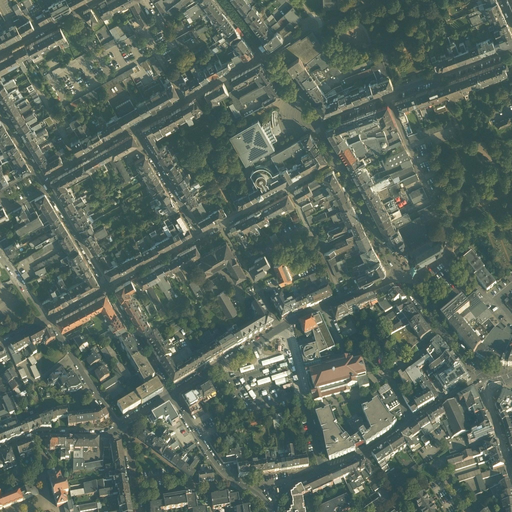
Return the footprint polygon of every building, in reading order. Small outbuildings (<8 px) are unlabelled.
[(56,0),(57,2),(51,5),(57,16),(71,8),(66,0),(56,0)] [(66,0),(71,8),(79,4),(77,0),(66,0)] [(98,4),(100,7),(106,17),(113,13),(112,12),(107,3),(105,0),(98,4)] [(112,12),(118,8),(113,0),(111,0),(107,3),(112,12)] [(116,0),(120,7),(122,11),(126,9),(125,7),(127,6),(123,0),(116,0)] [(132,10),(142,27),(149,23),(137,0),(136,0),(123,0),(127,6),(130,11),(132,10)] [(179,0),(163,0),(163,1),(162,0),(158,0),(154,3),(162,14),(167,10),(172,6),(180,0),(179,0)] [(183,4),(181,2),(180,0),(172,6),(175,10),(183,4)] [(186,10),(190,15),(193,13),(192,11),(202,5),(209,0),(197,0),(195,2),(191,4),(193,6),(189,8),(186,10)] [(208,12),(209,13),(213,18),(222,12),(212,0),(209,0),(202,5),(206,9),(208,12)] [(244,14),(247,11),(252,6),(253,6),(255,3),(254,2),(252,0),(248,0),(248,1),(247,0),(244,0),(243,1),(243,0),(237,5),(244,14)] [(319,0),(319,8),(339,8),(338,0),(319,0)] [(490,5),(485,7),(490,19),(493,18),(503,14),(497,1),(490,5)] [(19,19),(22,25),(26,23),(20,12),(21,12),(17,4),(12,7),(19,19)] [(163,18),(165,21),(170,18),(181,10),(185,8),(183,4),(175,10),(170,14),(163,18)] [(54,18),(57,16),(51,5),(48,7),(49,9),(54,18)] [(204,10),(206,9),(202,5),(192,11),(193,13),(190,15),(193,20),(199,16),(198,14),(200,13),(204,10)] [(244,14),(249,21),(259,13),(257,10),(256,10),(253,6),(252,6),(247,11),(244,14)] [(40,25),(48,21),(42,10),(41,7),(40,7),(33,11),(35,14),(34,15),(36,19),(37,19),(40,25)] [(103,18),(106,17),(100,7),(97,8),(103,19),(103,18)] [(294,27),(294,26),(302,20),(302,19),(293,7),(277,22),(272,26),(260,35),(265,41),(277,31),(281,29),(287,24),(291,28),(292,29),(293,30),(294,30),(295,29),(295,28),(294,27)] [(478,14),(483,12),(485,17),(480,19),(472,22),(474,26),(476,25),(489,20),(490,19),(485,7),(475,11),(472,12),(468,14),(470,17),(478,14)] [(45,9),(42,10),(48,21),(54,18),(49,9),(45,11),(44,9),(45,9)] [(90,21),(92,24),(97,21),(91,9),(89,9),(83,12),(89,22),(90,21)] [(214,25),(216,24),(227,18),(223,12),(222,12),(213,18),(211,19),(214,25)] [(209,13),(203,18),(202,18),(205,22),(211,19),(213,18),(209,13)] [(249,21),(254,28),(267,18),(268,17),(266,14),(262,17),(259,13),(249,21)] [(267,18),(270,23),(271,22),(270,21),(275,18),(271,14),(268,17),(267,18)] [(472,22),(480,19),(478,14),(470,17),(472,23),(472,22)] [(497,27),(499,26),(506,23),(503,14),(493,18),(490,19),(489,20),(490,23),(493,22),(495,25),(496,24),(497,27)] [(165,21),(169,28),(174,25),(170,18),(165,21)] [(213,37),(216,42),(225,35),(235,28),(227,18),(216,24),(221,31),(213,37)] [(270,23),(267,18),(254,28),(260,35),(272,26),(270,23)] [(13,22),(15,25),(17,28),(22,25),(19,19),(13,22)] [(29,21),(26,23),(22,25),(27,32),(34,28),(29,21)] [(181,21),(174,25),(169,28),(168,28),(172,34),(184,26),(181,21)] [(494,32),(496,35),(509,29),(507,24),(506,23),(499,26),(499,28),(500,29),(494,32)] [(120,37),(125,34),(119,24),(114,27),(120,37)] [(287,24),(281,29),(284,34),(291,28),(287,24)] [(15,25),(12,27),(18,37),(21,35),(17,28),(15,25)] [(22,25),(17,28),(21,35),(27,32),(22,25)] [(206,25),(196,31),(197,35),(208,28),(206,25)] [(18,37),(12,27),(4,31),(0,33),(0,39),(3,45),(5,44),(15,38),(16,38),(17,37),(18,37)] [(117,44),(127,38),(125,34),(120,37),(114,27),(109,30),(114,39),(117,44)] [(60,28),(52,33),(57,43),(61,41),(64,47),(68,44),(60,28)] [(216,53),(225,47),(232,44),(233,43),(242,37),(235,28),(225,35),(216,42),(214,44),(216,47),(209,52),(192,63),(191,62),(189,63),(191,66),(193,65),(196,64),(216,53)] [(193,37),(197,35),(196,31),(194,29),(189,31),(193,37)] [(502,35),(504,39),(511,35),(509,29),(496,35),(497,39),(502,37),(501,36),(502,35)] [(265,41),(270,48),(283,39),(281,36),(277,31),(265,41)] [(279,51),(287,62),(300,52),(313,42),(309,35),(313,34),(312,32),(301,40),(300,38),(291,45),(290,44),(279,51)] [(55,44),(57,43),(52,33),(49,34),(55,44)] [(40,52),(55,44),(49,34),(35,42),(40,52)] [(287,62),(295,73),(305,65),(315,57),(324,49),(313,34),(309,35),(313,42),(300,52),(287,62)] [(499,43),(496,44),(497,49),(504,47),(506,46),(511,43),(511,36),(511,35),(504,39),(498,41),(499,43)] [(175,39),(179,46),(184,42),(181,36),(175,39)] [(232,52),(234,56),(243,52),(249,46),(247,43),(242,37),(233,43),(234,45),(232,46),(235,50),(232,52)] [(485,40),(484,41),(489,52),(496,50),(494,45),(493,43),(492,38),(485,40)] [(102,46),(105,50),(117,44),(114,39),(102,46)] [(469,48),(469,49),(473,58),(481,55),(477,45),(472,47),(469,40),(468,40),(466,40),(469,48)] [(477,44),(477,45),(481,55),(489,52),(484,41),(477,44)] [(40,52),(35,42),(26,47),(25,47),(31,57),(40,52)] [(185,44),(184,42),(179,46),(182,51),(187,48),(185,44)] [(25,56),(30,62),(33,60),(31,57),(25,47),(24,45),(18,48),(23,57),(25,56)] [(253,52),(249,46),(243,52),(234,56),(232,57),(232,59),(233,59),(235,64),(253,54),(253,52)] [(324,49),(329,56),(334,53),(329,46),(324,49)] [(12,51),(13,54),(19,63),(21,66),(24,71),(27,70),(20,58),(23,57),(18,48),(12,51)] [(322,67),(323,69),(333,62),(329,56),(324,49),(315,57),(317,61),(317,62),(322,67)] [(469,49),(466,50),(463,51),(466,61),(473,58),(469,49)] [(463,51),(459,53),(454,54),(458,64),(466,61),(463,51)] [(44,58),(40,52),(31,57),(33,60),(35,63),(44,58)] [(13,54),(3,59),(8,69),(19,63),(13,54)] [(454,54),(450,55),(446,57),(450,67),(458,64),(454,54)] [(308,69),(317,62),(317,61),(315,57),(305,65),(307,69),(308,69)] [(438,71),(450,67),(446,57),(439,60),(436,60),(435,61),(436,65),(438,71)] [(146,61),(143,62),(145,67),(148,71),(151,69),(146,61)] [(210,78),(221,72),(218,67),(215,62),(213,63),(208,66),(205,68),(210,78)] [(229,62),(222,65),(218,67),(221,72),(231,66),(229,62)] [(261,62),(250,68),(255,76),(258,80),(261,84),(264,83),(272,78),(261,62)] [(335,64),(333,62),(323,69),(325,72),(335,64)] [(382,73),(383,77),(388,75),(383,62),(371,66),(373,71),(378,69),(380,68),(382,73)] [(495,66),(499,78),(503,77),(503,75),(507,74),(505,69),(508,67),(506,62),(495,66)] [(341,72),(335,64),(325,72),(323,69),(322,67),(313,71),(320,81),(323,80),(323,79),(341,72)] [(197,86),(203,82),(196,70),(193,65),(191,66),(190,67),(194,73),(193,74),(194,75),(195,74),(196,76),(195,76),(192,78),(197,86)] [(307,69),(305,65),(295,73),(300,80),(310,73),(307,69)] [(495,66),(478,72),(483,84),(499,78),(495,66)] [(199,68),(196,70),(203,82),(210,78),(205,68),(201,70),(201,68),(200,68),(199,69),(199,68)] [(246,81),(255,76),(250,68),(232,79),(236,86),(246,81)] [(347,84),(373,73),(371,68),(345,79),(347,84)] [(181,72),(191,89),(197,86),(192,78),(189,79),(184,70),(181,72)] [(311,72),(310,73),(300,80),(305,87),(305,88),(316,83),(320,81),(313,71),(311,72)] [(126,72),(119,76),(122,81),(129,77),(126,72)] [(178,83),(185,93),(191,89),(181,72),(178,74),(182,81),(178,83)] [(479,86),(483,84),(478,72),(471,75),(475,85),(478,84),(479,86)] [(119,76),(100,87),(103,92),(122,81),(119,76)] [(468,87),(472,86),(468,76),(459,79),(463,92),(464,91),(464,92),(467,91),(469,90),(468,87)] [(269,96),(272,95),(280,90),(272,78),(264,83),(268,88),(265,90),(269,96)] [(381,81),(384,91),(393,88),(389,78),(381,81)] [(13,79),(4,85),(5,87),(6,87),(7,88),(15,83),(13,79)] [(456,97),(456,95),(464,92),(464,91),(463,92),(459,79),(445,84),(449,96),(451,100),(455,99),(456,98),(456,97)] [(241,96),(261,84),(258,80),(238,90),(241,96)] [(370,82),(370,83),(375,95),(382,92),(378,82),(377,80),(370,82)] [(168,87),(165,88),(166,90),(172,100),(178,96),(170,82),(166,84),(168,87)] [(159,83),(144,92),(147,97),(150,96),(151,99),(146,102),(151,111),(172,100),(166,90),(161,93),(159,90),(162,89),(159,83)] [(240,96),(244,102),(265,90),(268,88),(264,83),(261,84),(241,96),(240,96)] [(319,87),(316,83),(305,88),(311,96),(320,89),(319,87)] [(370,83),(364,85),(369,97),(375,95),(370,83)] [(223,84),(212,90),(217,99),(218,99),(228,93),(223,84)] [(357,87),(350,90),(355,102),(355,103),(369,97),(364,85),(364,84),(357,87)] [(445,84),(439,87),(444,98),(449,96),(445,84)] [(26,88),(29,93),(35,90),(34,88),(31,85),(26,88)] [(100,87),(88,93),(91,98),(103,92),(100,87)] [(431,102),(432,103),(444,98),(439,87),(435,88),(431,89),(427,91),(431,102)] [(234,103),(238,111),(246,106),(244,102),(240,96),(241,96),(238,90),(237,88),(228,93),(234,103)] [(337,93),(337,92),(334,88),(325,95),(326,97),(327,97),(337,93)] [(349,88),(343,90),(349,105),(355,102),(350,90),(349,88)] [(0,99),(2,102),(17,93),(18,93),(15,89),(8,94),(7,91),(0,95),(0,99)] [(325,95),(320,89),(311,96),(315,102),(317,104),(326,97),(325,95)] [(219,102),(218,99),(217,99),(212,90),(205,94),(212,106),(219,102)] [(284,95),(280,90),(272,95),(273,96),(275,100),(284,95)] [(337,92),(337,93),(342,107),(349,105),(343,90),(337,92)] [(30,94),(33,99),(38,96),(35,91),(30,94)] [(424,104),(431,102),(427,91),(416,95),(419,103),(420,106),(424,104)] [(5,108),(6,108),(14,103),(13,100),(19,96),(17,93),(2,102),(3,104),(3,105),(5,108)] [(88,93),(83,96),(85,101),(86,101),(91,98),(88,93)] [(337,93),(327,97),(332,111),(341,108),(342,107),(337,93)] [(414,105),(419,103),(416,95),(410,97),(414,105)] [(83,96),(77,99),(80,104),(85,101),(83,96)] [(263,102),(265,105),(275,100),(273,96),(263,102)] [(33,100),(36,105),(42,102),(39,97),(33,100)] [(327,97),(326,97),(317,104),(321,109),(323,112),(324,112),(325,113),(326,113),(332,111),(327,97)] [(414,106),(414,105),(410,97),(400,101),(404,110),(408,108),(413,106),(414,106)] [(445,102),(444,98),(432,103),(436,114),(447,110),(444,103),(445,102)] [(195,115),(202,112),(196,99),(191,102),(189,103),(195,115)] [(17,105),(16,106),(18,109),(27,103),(25,100),(17,105)] [(116,108),(120,116),(126,126),(130,124),(142,116),(137,107),(134,108),(129,100),(116,108)] [(139,106),(137,107),(142,116),(151,111),(146,102),(145,100),(138,104),(139,106)] [(397,110),(400,116),(405,114),(404,110),(400,101),(394,103),(397,110)] [(9,114),(18,109),(16,106),(14,103),(6,108),(9,114)] [(27,103),(18,109),(19,111),(20,110),(21,111),(29,106),(27,103)] [(192,117),(195,115),(189,103),(180,108),(185,117),(187,115),(189,114),(190,116),(191,118),(192,117)] [(238,111),(234,103),(229,106),(236,118),(241,115),(238,111)] [(414,105),(414,106),(415,108),(418,118),(423,116),(420,106),(419,103),(414,105)] [(428,115),(424,104),(420,106),(423,116),(424,117),(428,115)] [(388,125),(388,126),(395,123),(388,106),(386,106),(376,110),(380,120),(382,127),(388,125)] [(171,113),(176,122),(178,121),(179,120),(182,119),(185,117),(180,108),(171,113)] [(21,115),(19,111),(18,109),(9,114),(13,120),(21,115)] [(358,127),(358,128),(361,127),(372,123),(377,121),(373,111),(354,118),(358,127)] [(12,120),(16,127),(35,116),(33,112),(24,117),(22,114),(21,115),(13,120),(12,120)] [(171,113),(157,121),(164,133),(178,125),(176,122),(171,113)] [(406,114),(405,114),(400,116),(403,124),(408,121),(406,114)] [(60,118),(62,123),(68,120),(65,115),(60,118)] [(188,116),(187,115),(185,117),(186,119),(189,124),(193,122),(191,118),(190,116),(189,116),(188,116)] [(16,127),(20,133),(30,127),(28,124),(37,119),(35,116),(16,127)] [(49,116),(43,120),(44,121),(45,121),(48,126),(54,123),(49,116)] [(123,128),(126,126),(120,116),(117,118),(123,128)] [(496,124),(498,129),(511,124),(511,117),(511,118),(511,117),(509,119),(509,118),(496,124)] [(76,127),(77,126),(81,124),(79,120),(78,118),(77,118),(74,120),(70,123),(71,126),(73,128),(76,127)] [(106,124),(107,125),(112,134),(123,128),(117,118),(114,120),(114,118),(109,121),(110,122),(106,124)] [(354,118),(345,122),(348,130),(349,131),(351,130),(354,129),(358,127),(354,118)] [(20,133),(24,139),(34,134),(32,130),(34,129),(36,128),(37,129),(40,127),(45,123),(44,121),(43,120),(30,127),(20,133)] [(246,165),(251,162),(253,161),(275,148),(272,143),(276,140),(277,140),(276,138),(275,137),(273,133),(271,129),(271,127),(270,125),(270,123),(270,120),(270,121),(268,122),(268,121),(267,121),(266,120),(265,120),(264,121),(263,121),(263,122),(263,123),(263,124),(263,125),(262,125),(258,120),(229,136),(246,165)] [(102,121),(99,123),(107,137),(112,134),(107,125),(105,126),(102,121)] [(156,137),(164,133),(157,121),(150,125),(154,134),(155,135),(156,137)] [(91,133),(84,122),(81,124),(87,135),(90,133),(91,133)] [(345,122),(334,126),(336,131),(339,130),(341,129),(344,131),(348,130),(345,122)] [(100,130),(96,132),(101,140),(107,137),(99,123),(95,125),(98,130),(100,129),(100,130)] [(359,130),(360,132),(360,133),(359,134),(361,139),(367,138),(365,133),(379,128),(377,124),(373,125),(372,123),(361,127),(362,129),(359,130)] [(81,124),(77,126),(84,137),(85,136),(86,137),(88,136),(87,135),(81,124)] [(142,130),(155,151),(159,149),(154,140),(154,139),(153,136),(152,135),(154,134),(150,125),(142,130)] [(389,128),(392,134),(397,131),(398,131),(398,130),(396,125),(389,128)] [(66,129),(69,134),(74,131),(73,128),(71,126),(66,129)] [(340,131),(339,130),(336,131),(334,126),(328,128),(327,131),(334,142),(344,136),(340,131)] [(0,131),(0,139),(8,134),(5,129),(0,131)] [(408,136),(411,143),(430,134),(428,129),(423,131),(424,131),(408,136)] [(24,139),(28,144),(42,136),(44,135),(45,134),(42,130),(36,133),(34,134),(24,139)] [(392,134),(393,137),(395,143),(401,140),(397,131),(392,134)] [(91,135),(89,137),(93,144),(101,140),(96,132),(91,135)] [(271,155),(274,161),(276,161),(273,156),(292,145),(309,135),(313,142),(315,141),(310,132),(271,155)] [(350,143),(361,139),(359,134),(360,133),(360,132),(350,136),(349,136),(345,136),(349,144),(350,143)] [(4,150),(6,149),(14,144),(8,134),(0,139),(0,143),(0,147),(1,148),(2,147),(4,150)] [(111,156),(113,159),(119,155),(138,145),(132,135),(107,149),(111,156)] [(300,149),(306,146),(313,142),(309,135),(292,145),(296,152),(300,149)] [(28,144),(31,150),(39,146),(37,143),(36,142),(37,141),(38,142),(39,142),(44,139),(42,136),(28,144)] [(85,138),(82,139),(87,148),(93,144),(89,137),(88,136),(86,137),(85,138)] [(334,142),(339,149),(344,146),(349,144),(345,136),(344,136),(334,142)] [(386,136),(376,137),(383,152),(385,151),(389,149),(388,146),(389,146),(389,145),(387,140),(387,139),(386,136)] [(367,138),(361,139),(367,150),(371,148),(374,153),(375,156),(383,152),(376,137),(374,138),(367,138)] [(389,145),(395,143),(393,137),(387,140),(389,145)] [(77,154),(85,149),(80,141),(79,138),(71,143),(77,154)] [(364,152),(367,150),(361,139),(350,143),(357,155),(364,152)] [(57,143),(60,148),(65,146),(65,145),(62,140),(57,143)] [(304,160),(312,155),(321,150),(315,141),(313,142),(306,146),(309,151),(302,156),(304,160)] [(31,150),(34,156),(42,151),(43,151),(50,147),(49,144),(48,143),(42,147),(42,148),(42,149),(41,149),(39,146),(31,150)] [(339,149),(346,161),(357,155),(350,143),(349,144),(344,146),(339,149)] [(405,149),(402,143),(396,146),(397,149),(392,151),(394,155),(405,149)] [(17,149),(14,144),(6,149),(8,152),(10,154),(17,149)] [(155,151),(158,157),(168,151),(166,149),(167,148),(166,145),(159,149),(155,151)] [(282,159),(292,154),(296,152),(292,145),(273,156),(276,161),(274,161),(276,163),(282,159)] [(300,149),(296,152),(292,154),(297,164),(304,161),(304,160),(302,156),(309,151),(306,146),(300,149)] [(364,152),(366,156),(374,153),(371,148),(367,150),(364,152)] [(9,158),(11,160),(12,159),(20,154),(17,149),(10,154),(11,157),(9,158)] [(107,149),(101,153),(105,160),(109,157),(111,156),(107,149)] [(382,160),(386,170),(400,163),(410,159),(405,149),(394,155),(382,160)] [(310,158),(311,161),(323,154),(321,150),(312,155),(312,156),(310,158)] [(45,157),(43,153),(42,151),(34,156),(38,161),(45,157)] [(158,157),(161,163),(171,157),(172,156),(169,151),(168,151),(158,157)] [(61,155),(65,161),(70,158),(66,152),(65,152),(62,154),(61,155)] [(95,156),(99,164),(102,162),(106,160),(105,160),(101,153),(95,156)] [(12,159),(15,163),(23,159),(20,154),(12,159)] [(56,154),(47,159),(49,162),(57,157),(56,154)] [(327,161),(323,154),(311,161),(306,163),(310,170),(327,161)] [(120,172),(126,182),(130,179),(129,177),(124,168),(119,159),(121,159),(119,155),(113,159),(117,166),(120,172)] [(364,159),(363,158),(360,159),(357,155),(346,161),(350,168),(359,163),(365,160),(364,159)] [(59,156),(57,157),(49,162),(41,167),(44,171),(45,172),(62,162),(59,156)] [(94,168),(98,166),(100,164),(99,164),(95,156),(89,160),(94,168)] [(135,162),(142,173),(151,167),(145,156),(135,162)] [(41,167),(49,162),(47,159),(45,157),(38,161),(41,167)] [(161,163),(165,168),(176,162),(173,158),(172,159),(171,157),(161,163)] [(369,158),(365,160),(359,163),(350,168),(353,174),(364,168),(362,164),(365,162),(366,164),(366,163),(371,161),(369,158)] [(12,159),(11,160),(8,161),(13,170),(14,170),(17,168),(18,168),(15,163),(12,159)] [(23,159),(15,163),(18,168),(26,163),(23,159)] [(280,170),(286,167),(282,159),(276,163),(275,163),(279,170),(280,170)] [(400,163),(403,169),(412,165),(413,164),(410,159),(400,163)] [(83,163),(88,171),(90,170),(94,168),(89,160),(83,163)] [(263,192),(280,183),(276,174),(274,175),(272,172),(270,170),(269,169),(267,168),(265,167),(262,166),(262,165),(260,165),(256,166),(253,161),(251,162),(251,163),(254,169),(252,171),(251,174),(256,183),(253,185),(255,189),(259,197),(264,195),(263,192)] [(304,161),(297,164),(303,174),(310,170),(306,163),(305,161),(304,161)] [(165,168),(169,175),(179,169),(177,166),(178,165),(176,162),(165,168)] [(19,173),(21,176),(29,172),(30,170),(26,163),(18,168),(17,168),(20,172),(19,173)] [(87,173),(88,172),(88,171),(83,163),(73,169),(78,178),(83,175),(83,176),(87,173)] [(291,167),(288,169),(293,179),(303,174),(297,164),(293,166),(294,168),(292,169),(291,167)] [(265,165),(262,165),(262,166),(265,167),(267,168),(269,169),(270,170),(272,172),(274,175),(276,174),(279,172),(279,171),(274,173),(273,171),(271,169),(269,167),(267,166),(265,165)] [(414,169),(412,165),(403,169),(396,172),(398,176),(409,172),(408,171),(414,169)] [(145,179),(155,174),(151,167),(142,173),(141,173),(145,179)] [(286,167),(280,170),(284,177),(286,180),(287,182),(293,179),(288,169),(286,167)] [(366,167),(364,168),(353,174),(358,182),(371,176),(366,167)] [(169,175),(174,183),(183,177),(180,173),(183,171),(180,168),(179,169),(169,175)] [(68,183),(78,178),(73,169),(50,182),(58,195),(66,191),(68,190),(65,186),(65,187),(64,186),(65,184),(68,183)] [(324,185),(329,192),(342,186),(333,170),(320,177),(324,185)] [(279,172),(276,174),(280,183),(284,181),(279,172)] [(390,174),(391,175),(393,180),(388,183),(383,185),(385,188),(388,187),(397,183),(400,181),(398,176),(396,172),(390,174)] [(145,179),(149,186),(159,180),(156,176),(155,174),(145,179)] [(174,183),(177,189),(186,184),(188,183),(189,182),(187,180),(187,178),(190,176),(188,174),(186,175),(183,177),(174,183)] [(403,180),(405,185),(419,179),(416,174),(403,180)] [(7,181),(3,176),(0,177),(0,187),(1,188),(8,184),(7,181)] [(372,176),(371,176),(358,182),(361,188),(370,183),(374,181),(372,176)] [(313,192),(316,199),(322,196),(327,193),(329,192),(324,185),(320,177),(308,184),(313,192)] [(370,183),(372,186),(380,181),(384,179),(383,177),(379,179),(379,178),(376,180),(374,181),(370,183)] [(375,190),(377,189),(383,185),(388,183),(386,178),(384,179),(380,181),(372,186),(374,190),(375,190)] [(150,189),(152,193),(163,187),(159,180),(149,186),(150,189)] [(287,182),(286,180),(284,181),(280,183),(263,192),(264,195),(274,189),(287,182)] [(190,188),(189,188),(191,191),(196,187),(200,185),(198,182),(197,182),(190,186),(190,188)] [(372,186),(370,183),(361,188),(366,197),(376,192),(375,190),(374,190),(372,186)] [(388,187),(393,198),(402,192),(401,190),(397,183),(388,187)] [(307,195),(311,193),(313,192),(308,184),(303,187),(307,195)] [(190,191),(191,191),(189,188),(187,185),(178,191),(182,196),(190,191)] [(345,191),(342,186),(329,192),(327,193),(328,195),(330,199),(345,191)] [(156,194),(158,198),(167,193),(163,187),(152,193),(153,194),(154,194),(155,195),(156,194)] [(294,191),(299,200),(302,198),(307,195),(303,187),(294,191)] [(376,192),(366,197),(367,199),(372,209),(393,198),(388,187),(385,188),(378,191),(377,192),(376,192)] [(409,193),(411,198),(420,195),(425,192),(423,187),(409,193)] [(253,201),(259,197),(255,189),(249,192),(253,201)] [(58,195),(63,203),(71,199),(74,197),(71,192),(69,193),(68,190),(66,191),(58,195)] [(182,196),(186,202),(194,197),(193,195),(190,191),(182,196)] [(348,197),(345,191),(330,199),(325,202),(324,201),(324,202),(322,202),(321,204),(320,205),(322,209),(327,207),(328,208),(333,206),(334,206),(333,204),(348,197)] [(249,192),(246,194),(243,196),(247,204),(253,201),(249,192)] [(425,192),(420,195),(422,200),(428,197),(426,195),(425,192)] [(157,203),(158,206),(170,199),(167,193),(158,198),(155,200),(157,203)] [(40,206),(44,212),(52,207),(45,196),(44,196),(43,195),(35,200),(39,207),(40,206)] [(288,195),(281,199),(286,209),(287,211),(294,207),(288,195)] [(414,204),(422,200),(420,195),(411,198),(413,202),(414,204)] [(189,209),(196,205),(198,204),(196,201),(198,200),(195,196),(194,197),(186,202),(189,209)] [(234,200),(239,209),(246,205),(247,204),(243,196),(237,199),(234,200)] [(319,200),(323,198),(322,196),(316,199),(313,200),(310,202),(312,205),(312,206),(318,203),(319,200)] [(352,205),(348,197),(333,204),(334,206),(333,206),(335,209),(329,211),(326,213),(327,217),(331,215),(352,205)] [(399,209),(393,198),(372,209),(377,220),(399,209)] [(63,203),(66,209),(74,205),(72,202),(71,199),(63,203)] [(174,205),(170,199),(158,206),(155,208),(157,211),(160,210),(161,209),(161,208),(162,207),(163,207),(165,210),(174,205)] [(282,212),(286,209),(281,199),(271,204),(276,212),(281,210),(282,212)] [(208,225),(214,222),(210,215),(209,215),(207,216),(204,212),(205,212),(206,211),(200,202),(198,204),(196,205),(197,208),(202,215),(204,218),(208,225)] [(87,207),(82,210),(84,212),(92,207),(90,203),(86,205),(87,207)] [(271,215),(276,212),(271,204),(263,208),(268,219),(272,217),(271,215)] [(66,209),(70,214),(77,210),(75,207),(74,205),(66,209)] [(169,216),(178,212),(174,205),(165,210),(169,216)] [(352,205),(331,215),(333,219),(334,222),(343,218),(345,221),(338,224),(339,227),(334,229),(330,230),(330,231),(332,235),(332,236),(347,229),(345,226),(348,224),(359,219),(357,215),(354,210),(352,205)] [(418,211),(420,217),(434,210),(431,205),(418,211)] [(22,220),(23,219),(27,217),(22,207),(13,212),(18,219),(19,222),(22,220)] [(47,219),(48,218),(56,214),(52,207),(44,212),(47,216),(46,216),(47,219)] [(73,219),(84,212),(82,210),(81,208),(77,210),(70,214),(73,219)] [(191,212),(196,219),(202,215),(197,208),(191,212)] [(269,220),(268,219),(263,208),(254,213),(261,226),(265,224),(264,222),(269,220)] [(209,214),(209,215),(210,215),(214,222),(223,218),(218,209),(211,213),(209,214)] [(402,216),(399,209),(377,220),(381,226),(392,221),(402,216)] [(436,215),(434,210),(420,217),(423,222),(436,215)] [(76,224),(76,225),(84,220),(86,218),(87,218),(84,212),(73,219),(76,224)] [(258,227),(261,226),(254,213),(247,217),(254,229),(256,234),(260,232),(258,227)] [(392,221),(396,229),(398,228),(411,221),(407,213),(402,216),(392,221)] [(306,217),(310,225),(315,223),(313,218),(312,214),(306,217)] [(179,222),(178,223),(187,237),(191,234),(180,215),(176,217),(179,222)] [(15,230),(19,236),(31,229),(32,231),(43,225),(38,216),(33,219),(30,221),(15,230)] [(49,221),(51,223),(53,226),(53,227),(61,222),(58,216),(49,221)] [(251,231),(254,229),(247,217),(240,221),(244,228),(245,231),(250,228),(251,231)] [(411,221),(398,228),(405,241),(406,243),(424,233),(427,231),(423,222),(420,217),(411,221)] [(76,225),(79,230),(89,224),(91,223),(90,220),(88,221),(86,218),(84,220),(76,225)] [(165,222),(170,231),(175,228),(169,218),(164,220),(165,222)] [(198,221),(202,229),(208,225),(204,218),(198,221)] [(364,229),(359,219),(348,224),(345,226),(347,229),(348,233),(349,236),(364,229)] [(241,230),(244,228),(240,221),(235,224),(239,231),(241,230)] [(396,229),(392,221),(381,226),(385,234),(396,229)] [(53,230),(48,233),(50,236),(57,232),(64,227),(61,222),(53,227),(53,226),(51,227),(53,230)] [(161,224),(162,225),(165,231),(168,235),(169,234),(170,235),(172,234),(170,231),(165,222),(161,224)] [(51,227),(53,226),(51,223),(50,224),(49,224),(39,230),(41,233),(51,227)] [(180,231),(177,233),(182,240),(187,237),(178,223),(176,224),(180,231)] [(310,226),(318,241),(323,238),(315,223),(310,226)] [(79,230),(83,236),(91,231),(93,230),(93,229),(89,224),(79,230)] [(238,231),(239,231),(235,224),(230,226),(233,232),(234,233),(238,231)] [(64,227),(57,232),(58,234),(60,237),(68,233),(64,227)] [(93,234),(96,240),(107,233),(103,227),(94,233),(94,234),(93,234)] [(155,232),(156,233),(157,233),(165,249),(171,246),(166,237),(163,239),(162,238),(163,238),(162,236),(164,234),(163,232),(161,228),(158,229),(158,230),(155,232)] [(399,246),(402,245),(401,244),(404,242),(405,241),(398,228),(396,229),(385,234),(393,250),(398,247),(399,246)] [(366,234),(364,229),(349,236),(346,237),(348,240),(349,242),(351,240),(352,240),(351,238),(356,237),(356,238),(366,234)] [(238,231),(239,233),(242,239),(243,242),(245,246),(249,244),(244,234),(244,233),(243,234),(241,230),(239,231),(238,231)] [(48,237),(50,236),(48,233),(47,233),(32,242),(35,245),(37,244),(40,242),(48,237)] [(59,238),(63,244),(71,239),(68,233),(60,237),(59,238)] [(155,244),(160,252),(165,249),(157,233),(156,233),(151,236),(153,240),(156,239),(157,241),(158,241),(159,242),(155,244)] [(182,240),(177,233),(172,235),(177,243),(182,240)] [(275,233),(269,236),(273,243),(279,241),(275,233)] [(407,245),(409,249),(410,250),(413,248),(412,246),(413,246),(414,247),(418,245),(417,244),(418,243),(418,245),(423,242),(422,241),(423,240),(423,242),(428,239),(427,238),(424,233),(406,243),(405,241),(404,242),(405,244),(402,245),(399,246),(401,249),(407,245)] [(86,241),(89,247),(97,242),(96,240),(93,234),(88,237),(84,239),(86,241)] [(172,235),(172,234),(170,235),(166,237),(171,246),(177,243),(172,235)] [(372,246),(366,234),(356,238),(357,240),(359,245),(361,247),(362,251),(372,246)] [(427,238),(428,239),(423,242),(423,240),(422,241),(423,242),(418,245),(418,243),(417,244),(418,245),(414,247),(413,246),(412,246),(413,248),(410,250),(409,249),(409,250),(408,250),(409,251),(410,250),(411,254),(412,254),(412,255),(410,256),(409,255),(408,255),(409,256),(409,257),(408,257),(408,258),(409,258),(412,262),(411,263),(413,263),(414,264),(414,263),(414,262),(415,262),(416,262),(415,262),(416,263),(416,262),(418,265),(417,266),(418,266),(419,267),(419,266),(422,264),(423,265),(423,263),(427,261),(428,262),(428,260),(432,258),(433,259),(433,258),(437,255),(438,257),(438,256),(437,255),(442,252),(442,254),(443,253),(442,252),(443,252),(442,252),(444,251),(443,250),(442,251),(441,249),(440,248),(443,246),(444,247),(444,246),(443,246),(444,243),(445,243),(445,242),(444,242),(442,240),(443,239),(443,238),(442,239),(439,239),(439,237),(438,237),(439,236),(438,236),(437,235),(436,234),(436,235),(435,236),(435,235),(434,236),(433,236),(432,235),(432,236),(428,239),(427,238)] [(142,237),(143,238),(152,256),(160,252),(155,244),(151,247),(145,236),(142,237)] [(143,238),(135,242),(145,260),(152,256),(143,238)] [(0,241),(0,243),(3,249),(4,249),(10,245),(6,239),(0,241)] [(73,242),(71,239),(63,244),(65,247),(69,244),(73,242)] [(107,245),(111,244),(109,240),(108,241),(101,244),(100,245),(101,245),(100,246),(97,242),(89,247),(92,252),(99,249),(107,245)] [(337,247),(334,249),(336,253),(348,247),(352,246),(352,245),(353,244),(355,243),(354,242),(353,240),(352,240),(351,240),(349,242),(346,243),(337,247)] [(228,269),(235,281),(245,274),(237,261),(234,255),(226,241),(215,248),(215,247),(213,248),(210,250),(210,251),(200,257),(199,255),(200,254),(195,245),(188,249),(193,259),(196,263),(203,275),(212,270),(211,270),(221,264),(225,271),(228,269)] [(15,249),(17,248),(14,242),(10,245),(4,249),(7,254),(12,251),(15,249)] [(47,252),(55,247),(52,242),(44,247),(47,252)] [(137,253),(134,255),(138,263),(145,260),(135,242),(132,244),(137,253)] [(78,250),(75,244),(71,247),(69,244),(65,247),(63,248),(65,250),(66,249),(70,255),(78,250)] [(375,252),(372,246),(362,251),(361,252),(362,254),(364,258),(365,259),(366,261),(369,266),(370,267),(380,261),(375,252)] [(39,257),(47,252),(44,247),(36,252),(39,257)] [(124,249),(128,258),(133,266),(138,263),(134,255),(131,257),(130,256),(131,255),(127,248),(124,249)] [(183,265),(188,262),(193,259),(188,249),(177,255),(183,265)] [(330,255),(336,253),(334,249),(333,249),(329,251),(324,253),(327,257),(330,255)] [(69,255),(72,262),(82,257),(78,250),(70,255),(69,255)] [(121,250),(118,251),(128,269),(133,266),(128,258),(125,260),(125,258),(121,250)] [(346,258),(357,253),(356,250),(347,254),(345,255),(346,258)] [(7,254),(11,260),(16,256),(12,251),(7,254)] [(121,262),(117,264),(122,272),(128,269),(118,251),(115,253),(119,261),(120,261),(121,262)] [(474,276),(487,292),(496,284),(484,269),(484,268),(475,257),(477,256),(473,251),(468,256),(464,259),(476,274),(474,276)] [(48,260),(37,265),(39,269),(43,268),(60,259),(62,259),(58,253),(48,260)] [(249,268),(255,277),(267,270),(265,267),(271,264),(265,254),(255,260),(257,263),(258,265),(256,266),(255,264),(249,268)] [(362,254),(360,256),(362,260),(356,263),(357,266),(358,265),(365,262),(364,259),(365,259),(364,258),(362,254)] [(19,269),(34,260),(31,255),(16,264),(19,269)] [(63,266),(72,262),(69,255),(66,257),(62,259),(60,259),(63,266)] [(103,256),(103,257),(110,268),(115,276),(122,272),(117,264),(113,266),(110,262),(106,255),(103,256)] [(180,267),(183,265),(177,255),(174,257),(180,267)] [(327,257),(330,265),(336,262),(337,262),(334,256),(331,257),(330,255),(327,257)] [(72,262),(75,267),(85,262),(82,257),(72,262)] [(100,258),(107,270),(110,268),(103,257),(100,258)] [(172,271),(175,269),(180,267),(174,257),(167,261),(172,271)] [(278,273),(282,283),(292,278),(284,260),(274,264),(278,273)] [(167,261),(161,264),(165,272),(168,270),(171,277),(175,275),(172,271),(167,261)] [(383,267),(380,261),(370,267),(369,266),(360,269),(357,270),(358,273),(366,271),(368,274),(369,273),(383,267)] [(78,272),(80,271),(88,267),(85,262),(75,267),(78,272)] [(330,265),(335,275),(340,273),(341,273),(338,267),(336,262),(330,265)] [(160,265),(154,268),(159,275),(162,274),(164,272),(160,265)] [(344,265),(338,267),(341,273),(348,272),(345,265),(344,265)] [(74,281),(83,277),(91,272),(88,267),(80,271),(81,274),(72,278),(74,281)] [(185,277),(180,267),(175,269),(181,279),(185,277)] [(386,271),(383,267),(369,273),(369,275),(358,279),(360,285),(385,274),(386,271)] [(46,274),(43,268),(39,269),(35,272),(37,278),(40,277),(45,274),(46,274)] [(115,276),(110,268),(107,270),(104,271),(109,280),(115,276)] [(150,283),(156,279),(159,277),(159,275),(154,268),(144,273),(150,283)] [(313,280),(322,276),(320,270),(309,275),(311,280),(313,280)] [(84,280),(70,288),(75,298),(97,286),(98,283),(91,272),(83,277),(84,280)] [(144,286),(146,285),(150,283),(144,273),(139,276),(144,286)] [(159,277),(166,288),(170,286),(167,281),(166,281),(162,274),(159,275),(159,277)] [(23,278),(26,283),(31,281),(27,275),(23,278)] [(135,289),(136,289),(138,287),(141,285),(136,277),(131,280),(135,289)] [(166,288),(159,277),(156,279),(162,290),(163,290),(166,288)] [(216,298),(227,317),(239,312),(236,307),(235,308),(217,277),(210,281),(208,277),(205,279),(210,287),(216,298)] [(63,293),(64,294),(68,302),(73,299),(68,289),(66,286),(63,280),(62,278),(58,280),(63,290),(64,289),(64,290),(65,290),(66,291),(63,293)] [(32,280),(31,281),(26,283),(30,289),(35,285),(32,280)] [(121,299),(139,329),(148,323),(147,322),(145,322),(139,312),(140,311),(138,307),(137,308),(128,293),(135,289),(131,280),(123,284),(115,289),(121,299)] [(190,285),(196,295),(201,292),(195,281),(190,285)] [(161,302),(150,283),(146,285),(157,305),(161,302)] [(384,298),(382,296),(386,295),(387,296),(399,291),(395,286),(393,283),(392,283),(389,284),(380,288),(381,291),(379,292),(380,293),(380,296),(379,296),(380,299),(384,298)] [(317,292),(321,302),(332,297),(327,287),(325,288),(324,286),(319,288),(320,290),(317,292)] [(353,300),(344,304),(349,314),(350,315),(355,313),(354,311),(358,309),(358,310),(369,305),(371,310),(374,308),(372,304),(374,303),(377,302),(377,301),(374,295),(372,291),(370,293),(364,295),(363,296),(353,300)] [(393,308),(398,305),(406,301),(399,291),(387,296),(385,297),(385,298),(393,308)] [(313,293),(309,295),(314,305),(321,302),(317,292),(314,293),(313,293)] [(64,294),(61,296),(58,297),(62,305),(68,302),(64,294)] [(465,301),(470,308),(471,309),(481,301),(474,294),(465,301)] [(294,314),(297,313),(293,304),(292,302),(286,304),(287,307),(284,308),(280,302),(283,300),(280,295),(270,302),(272,305),(274,304),(275,307),(274,308),(276,311),(277,310),(281,316),(279,317),(281,320),(291,314),(291,313),(293,312),(294,314)] [(297,313),(306,309),(302,298),(300,295),(295,298),(297,302),(293,304),(297,313)] [(306,309),(314,305),(309,295),(305,296),(302,298),(306,309)] [(101,309),(106,318),(116,313),(106,296),(103,296),(88,304),(93,313),(101,309)] [(62,305),(58,297),(55,299),(52,300),(57,308),(62,305)] [(385,312),(393,308),(385,298),(384,298),(380,299),(377,301),(377,302),(380,308),(385,312)] [(462,298),(441,316),(449,325),(458,317),(470,308),(465,301),(462,298)] [(48,313),(57,308),(52,300),(52,299),(50,300),(48,299),(48,300),(42,303),(48,313)] [(483,304),(481,301),(471,309),(470,308),(458,317),(461,321),(478,307),(483,304)] [(397,310),(400,314),(412,308),(407,302),(399,306),(397,309),(397,310)] [(244,331),(237,334),(243,343),(246,341),(245,340),(248,339),(249,340),(252,338),(251,337),(253,335),(254,337),(257,335),(256,333),(258,332),(259,334),(262,332),(262,330),(264,329),(265,330),(273,325),(268,318),(267,318),(266,316),(267,315),(266,314),(265,315),(264,313),(265,312),(263,309),(262,310),(260,307),(262,307),(260,303),(251,309),(255,315),(256,314),(261,322),(260,322),(255,326),(245,332),(244,331)] [(88,315),(93,313),(88,304),(83,306),(88,315)] [(145,306),(150,315),(155,313),(150,304),(145,306)] [(345,316),(349,314),(344,304),(340,306),(345,316)] [(90,318),(88,315),(83,306),(56,321),(62,332),(62,331),(61,330),(66,328),(68,328),(68,327),(74,323),(76,324),(76,323),(76,322),(81,319),(83,319),(84,320),(84,321),(90,318)] [(336,320),(345,316),(340,306),(331,310),(336,320)] [(483,314),(481,311),(478,307),(461,321),(467,328),(483,314)] [(406,319),(410,325),(420,319),(412,308),(400,314),(397,316),(396,317),(400,322),(405,318),(406,319)] [(397,310),(387,316),(386,317),(385,318),(387,323),(388,322),(389,321),(396,317),(397,316),(400,314),(397,310)] [(488,310),(483,314),(467,328),(472,334),(481,326),(483,324),(484,324),(493,316),(488,310)] [(113,329),(115,328),(122,323),(116,313),(106,318),(105,319),(107,323),(108,322),(113,329)] [(256,314),(255,315),(253,316),(256,321),(253,322),(254,324),(244,330),(244,331),(245,332),(255,326),(260,322),(261,322),(256,314)] [(312,333),(314,338),(315,341),(316,345),(299,349),(305,368),(306,368),(307,371),(323,366),(322,363),(320,356),(328,352),(335,349),(332,342),(320,315),(313,318),(318,330),(312,333)] [(491,323),(494,327),(499,323),(493,316),(484,324),(486,327),(488,326),(491,323)] [(449,325),(452,329),(461,321),(458,317),(449,325)] [(303,331),(306,336),(310,333),(312,333),(318,330),(313,318),(300,324),(302,328),(302,329),(303,331)] [(378,322),(380,327),(387,323),(385,318),(378,322)] [(398,326),(389,331),(385,334),(387,338),(392,335),(401,330),(409,326),(410,325),(406,319),(398,325),(398,326)] [(431,334),(420,319),(410,325),(409,326),(421,342),(431,334)] [(455,332),(457,336),(467,328),(461,321),(452,329),(455,332)] [(116,336),(121,333),(120,330),(125,327),(122,323),(115,328),(117,331),(116,332),(116,333),(115,334),(116,336)] [(139,329),(143,337),(153,331),(148,323),(139,329)] [(171,329),(174,334),(183,329),(179,324),(175,326),(171,329)] [(492,332),(489,336),(481,346),(492,353),(493,351),(505,356),(506,354),(506,352),(509,344),(511,338),(511,332),(507,328),(505,330),(500,324),(495,328),(493,330),(492,331),(492,332)] [(33,334),(27,337),(32,345),(32,346),(40,342),(44,341),(46,345),(55,340),(53,337),(54,337),(51,332),(51,333),(47,326),(39,330),(38,331),(33,334)] [(392,335),(405,353),(421,342),(409,326),(401,330),(392,335)] [(485,331),(481,326),(472,334),(481,346),(489,336),(485,331)] [(343,337),(355,331),(353,328),(342,334),(343,337)] [(457,336),(462,342),(472,334),(467,328),(457,336)] [(143,337),(147,343),(158,336),(154,330),(153,331),(143,337)] [(215,342),(217,346),(223,355),(236,347),(229,333),(223,337),(224,339),(223,340),(217,330),(213,332),(215,334),(211,336),(215,342)] [(236,347),(243,343),(237,334),(235,330),(228,333),(229,333),(236,347)] [(207,350),(208,352),(212,350),(209,345),(215,342),(211,336),(209,331),(203,335),(203,336),(200,338),(207,350)] [(71,338),(79,350),(83,347),(84,349),(88,347),(79,333),(76,335),(71,338)] [(118,340),(131,361),(140,355),(128,334),(123,337),(118,340)] [(474,355),(475,354),(481,346),(472,334),(462,342),(474,355)] [(147,343),(151,349),(162,343),(158,336),(147,343)] [(28,347),(29,347),(32,345),(27,337),(19,341),(23,348),(27,346),(28,347)] [(381,341),(387,349),(391,346),(386,339),(381,341)] [(429,356),(435,365),(442,360),(451,354),(439,340),(437,342),(430,347),(432,349),(427,353),(429,356)] [(16,352),(22,349),(18,342),(11,346),(15,354),(17,353),(16,352)] [(151,349),(155,357),(172,347),(170,343),(164,346),(162,343),(151,349)] [(509,352),(507,355),(506,354),(505,356),(501,365),(503,366),(504,365),(509,366),(509,365),(511,357),(511,345),(510,348),(511,349),(510,353),(509,352)] [(213,361),(223,355),(217,346),(212,350),(208,352),(213,361)] [(492,353),(481,346),(475,354),(487,362),(488,360),(501,365),(505,356),(493,351),(492,353)] [(168,359),(171,357),(169,354),(174,351),(172,347),(155,357),(160,364),(168,359)] [(171,357),(168,359),(174,369),(194,357),(188,347),(183,350),(176,354),(171,357)] [(101,351),(107,361),(108,363),(113,360),(106,348),(101,351)] [(200,358),(204,366),(213,361),(208,352),(207,350),(198,355),(200,358)] [(11,356),(16,366),(21,362),(17,353),(15,354),(11,356)] [(86,361),(90,367),(95,364),(99,362),(96,357),(94,353),(86,358),(88,360),(86,361)] [(313,397),(315,404),(323,402),(322,399),(344,393),(349,392),(349,388),(358,386),(357,385),(359,385),(359,386),(360,390),(369,387),(367,379),(366,379),(366,377),(367,377),(362,362),(361,360),(362,360),(360,353),(356,354),(355,355),(354,355),(352,359),(350,359),(341,361),(340,357),(335,358),(335,359),(322,363),(323,366),(307,371),(305,371),(307,375),(308,375),(309,378),(308,379),(309,379),(311,378),(314,388),(312,389),(312,388),(311,389),(312,389),(313,393),(311,393),(312,397),(313,397)] [(451,354),(442,360),(445,365),(447,367),(447,366),(456,360),(451,354)] [(139,374),(148,368),(140,355),(131,361),(139,374)] [(28,359),(32,366),(37,363),(32,356),(28,359)] [(406,373),(413,384),(415,388),(419,386),(422,383),(421,381),(424,379),(423,377),(423,376),(421,373),(420,373),(418,370),(423,367),(425,365),(428,363),(432,368),(433,367),(435,365),(429,356),(422,361),(406,373)] [(173,385),(201,369),(196,361),(194,357),(174,369),(168,359),(160,364),(173,385)] [(200,358),(196,361),(201,369),(204,366),(200,358)] [(438,369),(445,365),(442,360),(435,365),(433,367),(432,368),(429,370),(431,372),(432,372),(433,371),(434,372),(437,370),(437,369),(438,369)] [(447,366),(449,368),(452,372),(461,367),(456,360),(447,366)] [(109,365),(108,363),(107,361),(102,364),(97,367),(99,371),(104,368),(109,365)] [(30,367),(35,379),(40,377),(35,365),(30,367)] [(460,386),(470,380),(461,367),(452,372),(451,373),(440,379),(439,378),(438,379),(436,380),(446,394),(460,386)] [(18,371),(22,378),(27,376),(23,368),(18,371)] [(94,374),(100,382),(109,376),(104,368),(99,371),(94,374)] [(126,382),(118,368),(113,371),(116,377),(119,382),(121,385),(126,382)] [(149,368),(148,368),(139,374),(143,380),(136,384),(138,387),(143,384),(150,380),(155,377),(149,368)] [(451,373),(452,372),(449,368),(442,373),(442,374),(440,374),(436,376),(438,379),(439,378),(440,379),(451,373)] [(66,377),(61,369),(58,372),(49,379),(53,385),(59,382),(63,389),(65,388),(68,392),(69,392),(71,392),(76,391),(82,387),(76,378),(75,378),(72,373),(66,377)] [(8,384),(13,391),(14,390),(17,388),(21,386),(17,379),(16,379),(11,371),(3,376),(9,384),(8,384)] [(406,373),(403,375),(400,377),(405,386),(408,383),(410,386),(413,384),(406,373)] [(105,390),(119,382),(116,377),(101,386),(105,390)] [(429,392),(434,400),(438,397),(426,378),(424,379),(421,381),(422,383),(426,389),(427,389),(429,392)] [(123,415),(158,394),(153,384),(150,380),(143,384),(146,388),(117,406),(123,415)] [(156,382),(153,384),(158,394),(162,391),(156,382)] [(195,391),(196,392),(202,402),(203,404),(208,401),(207,399),(210,397),(212,399),(216,396),(215,394),(214,392),(215,391),(210,385),(209,385),(208,383),(204,386),(203,385),(199,387),(200,388),(195,391)] [(377,391),(381,396),(391,389),(387,384),(377,391)] [(108,395),(112,400),(125,392),(122,387),(108,395)] [(468,411),(468,412),(471,410),(470,409),(480,403),(475,391),(472,390),(468,392),(457,398),(460,404),(460,406),(461,408),(466,405),(466,407),(468,411)] [(85,394),(87,399),(93,396),(90,391),(85,394)] [(411,398),(413,402),(417,400),(412,391),(408,393),(411,398)] [(511,394),(503,391),(498,403),(503,405),(506,406),(506,408),(509,410),(511,411),(511,412),(511,394)] [(199,404),(202,402),(196,392),(193,394),(192,392),(184,397),(181,399),(191,416),(199,411),(195,406),(199,404)] [(422,397),(426,405),(434,401),(434,400),(429,392),(425,395),(423,396),(422,397)] [(403,396),(408,405),(411,403),(406,394),(403,396)] [(8,400),(7,397),(3,399),(5,404),(7,409),(9,414),(10,414),(14,412),(8,400)] [(19,423),(20,425),(26,423),(25,421),(15,399),(14,397),(13,397),(8,400),(14,412),(19,423)] [(421,397),(417,400),(413,402),(415,404),(414,404),(415,406),(418,410),(426,405),(422,397),(421,397)] [(449,424),(449,425),(455,437),(469,433),(466,426),(465,424),(458,408),(460,406),(460,404),(457,398),(441,408),(445,416),(448,421),(449,424)] [(362,410),(368,423),(372,432),(367,435),(364,431),(359,434),(360,435),(357,437),(350,441),(344,434),(336,423),(331,409),(325,412),(325,413),(323,414),(322,412),(316,415),(322,431),(324,435),(323,435),(327,452),(328,452),(328,454),(327,455),(329,461),(356,451),(355,449),(354,447),(363,441),(365,444),(366,447),(392,429),(391,428),(392,427),(393,428),(397,423),(390,418),(386,413),(378,400),(373,404),(373,405),(369,408),(368,407),(362,410)] [(413,405),(411,403),(408,405),(408,406),(413,414),(418,410),(415,406),(414,404),(413,405)] [(482,406),(480,403),(470,409),(471,410),(468,412),(469,413),(473,412),(474,415),(473,416),(474,418),(479,417),(485,415),(483,409),(482,406)] [(496,408),(498,413),(503,409),(504,407),(502,406),(503,405),(498,403),(496,408)] [(169,404),(165,406),(168,412),(171,411),(177,422),(179,421),(169,404)] [(172,425),(177,422),(171,411),(168,412),(165,406),(151,415),(156,423),(164,418),(166,421),(168,420),(172,425)] [(458,408),(465,424),(468,422),(464,414),(461,408),(460,406),(458,408)] [(93,412),(93,413),(94,423),(94,424),(100,423),(109,417),(105,412),(102,407),(96,412),(93,412)] [(440,419),(443,417),(445,416),(441,408),(436,411),(440,419)] [(49,414),(48,414),(51,421),(52,422),(57,420),(56,419),(58,419),(68,418),(67,416),(67,409),(57,410),(51,412),(51,413),(49,414)] [(498,413),(501,418),(506,415),(506,416),(508,415),(506,412),(505,413),(503,409),(498,413)] [(441,425),(440,423),(438,420),(440,419),(436,411),(431,414),(436,423),(438,427),(441,425)] [(93,413),(75,415),(76,425),(94,423),(93,413)] [(41,415),(38,417),(42,427),(51,427),(49,422),(51,421),(48,414),(44,416),(42,417),(41,415)] [(431,424),(432,425),(436,423),(431,414),(429,415),(428,416),(427,416),(429,420),(431,424)] [(75,415),(67,416),(68,418),(69,426),(76,425),(75,415)] [(485,415),(479,417),(474,418),(476,422),(477,421),(478,424),(478,425),(475,426),(475,427),(471,429),(471,432),(472,433),(472,434),(475,432),(477,431),(489,425),(485,415)] [(37,416),(31,419),(36,429),(42,427),(38,417),(37,416)] [(416,423),(416,424),(421,430),(431,424),(429,420),(427,416),(416,423)] [(25,421),(26,423),(30,432),(36,429),(31,419),(31,418),(25,421)] [(502,422),(506,433),(511,431),(511,418),(508,420),(502,422)] [(363,425),(362,422),(360,420),(358,422),(350,427),(351,429),(356,436),(357,437),(360,435),(359,434),(364,431),(367,435),(372,432),(368,423),(363,425)] [(0,423),(0,431),(0,433),(4,442),(23,434),(20,425),(19,423),(15,424),(14,423),(9,425),(8,427),(3,429),(1,423),(0,423)] [(23,434),(30,432),(26,423),(20,425),(23,434)] [(413,438),(418,435),(422,432),(421,430),(416,424),(407,431),(410,435),(412,439),(413,438)] [(422,432),(425,436),(434,430),(432,425),(431,424),(421,430),(422,432)] [(454,437),(455,437),(449,425),(446,427),(448,432),(452,440),(454,437)] [(491,431),(489,425),(477,431),(478,432),(479,432),(480,432),(480,434),(478,433),(476,435),(473,436),(472,434),(472,433),(467,435),(469,441),(470,441),(469,440),(474,438),(491,431)] [(187,430),(181,432),(186,443),(192,440),(187,430)] [(150,436),(145,432),(144,431),(138,438),(143,442),(145,443),(150,436)] [(474,438),(469,440),(470,441),(471,444),(474,443),(474,442),(477,441),(478,442),(484,440),(492,437),(493,435),(491,431),(474,438)] [(416,450),(415,448),(411,442),(410,443),(409,440),(409,438),(408,437),(408,436),(405,433),(401,436),(408,446),(413,452),(416,450)] [(213,441),(216,445),(227,439),(224,434),(213,441)] [(152,438),(150,436),(145,443),(150,448),(157,439),(153,437),(152,438)] [(156,452),(167,438),(164,436),(161,440),(161,441),(159,442),(157,439),(150,448),(156,452)] [(404,449),(408,446),(401,436),(397,439),(391,443),(391,442),(390,443),(397,453),(398,453),(398,452),(404,448),(404,449)] [(429,443),(425,437),(421,440),(426,446),(429,443)] [(169,440),(167,438),(156,452),(162,457),(167,450),(168,448),(165,446),(166,445),(165,445),(166,444),(167,444),(170,441),(169,440)] [(54,449),(58,449),(58,439),(50,439),(50,443),(48,443),(48,447),(50,447),(50,450),(54,451),(54,449)] [(74,439),(65,439),(65,458),(68,458),(68,454),(70,453),(70,452),(70,449),(73,449),(74,439)] [(83,451),(98,451),(99,440),(74,439),(73,449),(73,451),(83,451)] [(416,439),(415,440),(411,442),(415,448),(419,445),(417,442),(416,439)] [(26,452),(32,450),(33,449),(31,441),(23,444),(26,452)] [(479,452),(481,457),(484,456),(499,451),(495,442),(493,441),(483,446),(484,449),(484,451),(479,452)] [(110,443),(114,466),(124,464),(124,463),(123,463),(122,458),(123,458),(123,455),(122,455),(121,450),(122,450),(121,443),(117,443),(117,442),(110,443)] [(180,446),(177,442),(170,447),(172,450),(173,451),(180,446)] [(394,455),(397,453),(390,443),(387,445),(394,455)] [(24,453),(26,452),(23,444),(17,447),(20,456),(24,454),(24,453)] [(394,455),(387,445),(372,455),(379,466),(385,462),(394,455)] [(422,448),(419,445),(415,448),(416,450),(413,452),(413,454),(422,448)] [(223,464),(237,462),(236,457),(226,458),(226,454),(221,452),(222,450),(216,446),(214,450),(220,460),(223,464)] [(12,453),(11,449),(1,452),(3,456),(2,457),(3,459),(4,460),(5,461),(6,466),(7,469),(16,465),(13,456),(14,456),(13,454),(12,453)] [(162,457),(169,462),(175,455),(170,452),(167,450),(162,457)] [(241,462),(240,454),(239,450),(227,452),(226,454),(226,458),(236,457),(237,462),(237,467),(240,467),(240,465),(242,465),(241,462)] [(73,452),(73,460),(83,460),(83,451),(73,451),(73,452)] [(499,451),(484,456),(485,458),(486,459),(488,458),(489,457),(490,461),(489,461),(489,462),(491,462),(501,459),(499,451)] [(462,455),(464,462),(476,458),(481,457),(479,452),(472,455),(471,452),(462,455)] [(171,463),(177,468),(181,462),(186,456),(184,454),(181,458),(179,461),(175,458),(171,463)] [(447,459),(450,468),(451,467),(454,465),(455,465),(464,462),(462,455),(447,459)] [(186,456),(181,462),(185,465),(190,459),(187,457),(186,456)] [(478,466),(489,462),(489,461),(490,461),(489,457),(488,458),(486,459),(485,458),(484,456),(481,457),(476,458),(478,464),(478,466)] [(306,457),(297,459),(299,468),(308,467),(306,457)] [(455,465),(454,465),(456,471),(478,464),(476,458),(464,462),(455,465)] [(190,459),(185,465),(190,469),(194,462),(192,461),(190,459)] [(363,459),(357,462),(361,470),(361,472),(366,479),(374,474),(365,460),(363,459)] [(84,464),(83,460),(73,460),(73,472),(84,471),(84,465),(84,464)] [(504,467),(501,460),(491,463),(493,471),(498,469),(501,468),(504,467)] [(190,469),(193,471),(198,463),(195,461),(194,462),(190,469)] [(253,465),(247,466),(249,476),(259,474),(257,463),(256,461),(252,462),(253,465)] [(84,465),(84,471),(95,469),(102,468),(103,467),(103,462),(84,465)] [(181,471),(185,465),(181,462),(177,468),(181,471)] [(261,463),(257,463),(259,474),(268,473),(267,468),(266,463),(266,462),(261,463)] [(273,462),(270,462),(266,463),(267,468),(268,473),(274,472),(273,463),(273,462)] [(357,472),(361,470),(357,462),(350,465),(353,474),(357,472)] [(382,470),(388,466),(385,462),(379,466),(382,470)] [(106,470),(111,469),(113,469),(113,467),(115,467),(116,474),(125,472),(124,464),(114,466),(105,467),(106,468),(106,470)] [(190,469),(185,465),(181,471),(186,475),(190,469)] [(350,465),(340,470),(344,478),(350,475),(353,474),(350,465)] [(407,472),(410,477),(420,470),(419,468),(416,465),(407,472)] [(239,477),(249,476),(247,466),(245,466),(240,467),(237,467),(239,477)] [(196,473),(193,471),(190,469),(186,475),(192,479),(196,473)] [(481,476),(483,480),(499,475),(498,469),(493,471),(481,474),(481,476)] [(340,470),(330,474),(333,482),(334,483),(341,480),(344,478),(340,470)] [(459,482),(476,477),(481,476),(481,474),(480,470),(458,477),(459,482)] [(358,474),(357,472),(353,474),(357,481),(358,480),(361,478),(358,474)] [(212,473),(207,473),(205,474),(207,483),(214,481),(212,473)] [(207,483),(205,474),(203,474),(198,475),(199,484),(207,483)] [(330,474),(308,484),(311,491),(312,493),(316,491),(317,493),(323,490),(323,488),(325,487),(326,488),(327,488),(326,486),(329,485),(330,487),(333,485),(332,482),(333,482),(330,474)] [(357,481),(353,474),(350,475),(352,479),(350,480),(352,483),(347,486),(349,490),(352,496),(355,494),(354,491),(353,491),(361,486),(358,480),(357,481)] [(64,506),(67,505),(67,504),(65,495),(68,495),(65,484),(62,485),(59,475),(49,478),(52,487),(51,487),(52,493),(54,498),(57,508),(64,506)] [(24,476),(14,480),(15,482),(17,483),(17,484),(24,482),(24,481),(25,480),(24,476)] [(483,480),(481,476),(476,477),(481,494),(486,491),(483,480)] [(117,488),(117,490),(128,488),(126,478),(117,480),(116,480),(116,483),(115,483),(115,484),(115,487),(116,488),(117,488)] [(362,487),(364,490),(368,488),(368,487),(361,478),(358,480),(361,486),(362,487)] [(85,495),(99,493),(105,492),(103,481),(83,484),(84,489),(85,495)] [(372,488),(375,492),(383,486),(380,481),(375,485),(372,488)] [(490,490),(492,495),(511,487),(509,481),(490,490)] [(462,487),(470,499),(473,497),(476,496),(467,483),(462,487)] [(292,497),(292,500),(303,498),(303,497),(305,496),(306,496),(309,494),(308,492),(311,491),(308,484),(296,490),(297,491),(294,493),(294,494),(292,495),(292,497)] [(18,490),(18,492),(19,492),(21,491),(23,496),(30,493),(29,490),(28,486),(18,490)] [(35,487),(29,490),(30,493),(23,496),(21,497),(22,501),(38,495),(35,487)] [(511,491),(511,490),(511,487),(492,495),(495,500),(499,499),(500,498),(503,497),(503,495),(511,491)] [(119,492),(119,497),(129,495),(128,488),(117,490),(105,492),(99,493),(100,499),(113,497),(112,496),(117,495),(117,493),(119,492)] [(372,488),(370,490),(366,492),(368,496),(375,492),(372,488)] [(433,511),(436,511),(437,510),(434,507),(434,506),(433,507),(431,505),(433,504),(434,503),(432,500),(431,500),(429,502),(428,500),(429,499),(426,496),(427,495),(424,491),(419,495),(420,495),(417,497),(413,499),(418,506),(418,507),(419,506),(420,508),(419,509),(420,511),(422,511),(423,511),(422,511),(433,511)] [(503,504),(511,501),(511,491),(503,495),(503,497),(500,498),(503,504)] [(21,497),(19,492),(18,492),(2,498),(0,492),(0,509),(2,509),(3,509),(5,508),(22,501),(21,497)] [(248,511),(248,508),(240,509),(239,504),(238,505),(237,503),(239,502),(238,497),(237,498),(236,495),(233,495),(233,493),(227,494),(228,495),(211,498),(213,509),(216,509),(216,506),(220,506),(220,508),(227,507),(227,505),(229,504),(229,508),(230,508),(230,510),(231,510),(234,510),(238,510),(238,511),(236,511),(248,511)] [(369,498),(372,503),(379,498),(376,493),(369,498)] [(206,511),(206,508),(197,509),(197,505),(195,505),(195,503),(197,503),(196,498),(194,498),(194,496),(191,496),(191,494),(185,495),(185,496),(163,499),(163,503),(151,505),(151,508),(150,508),(150,511),(160,511),(165,510),(165,509),(186,506),(187,507),(188,511),(192,510),(192,511),(206,511)] [(347,495),(333,502),(337,510),(340,509),(341,509),(342,510),(342,511),(343,511),(346,511),(350,509),(349,508),(348,507),(347,506),(348,505),(351,504),(347,495)] [(118,500),(119,507),(131,505),(129,498),(120,500),(118,500)] [(303,511),(304,511),(303,507),(305,507),(303,498),(292,500),(293,500),(293,502),(294,502),(295,504),(293,505),(294,509),(291,509),(291,511),(303,511)] [(506,511),(505,511),(511,511),(511,501),(503,504),(502,505),(503,511),(506,511)] [(333,511),(334,511),(337,510),(333,502),(319,508),(321,511),(333,511)] [(78,506),(80,511),(98,509),(97,503),(78,506)]
